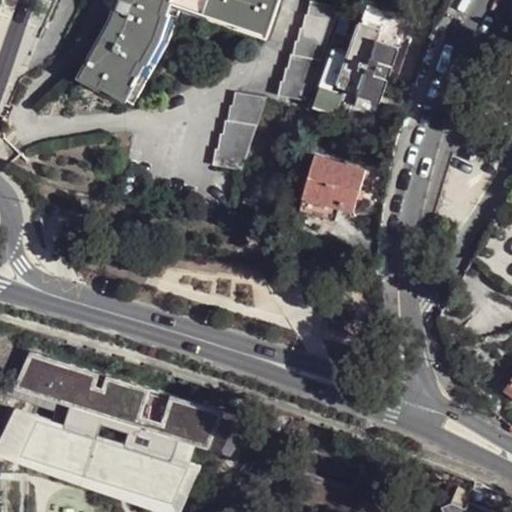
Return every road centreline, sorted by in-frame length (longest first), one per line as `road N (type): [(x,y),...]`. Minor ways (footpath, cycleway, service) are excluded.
road 1 (unclassified): [(418,394),(409,210),(434,114),(480,0)]
road 2 (tertiary): [(418,394),(218,345)]
road 3 (tertiary): [(218,345),(406,421)]
road 4 (tertiary): [(218,345),(76,303)]
